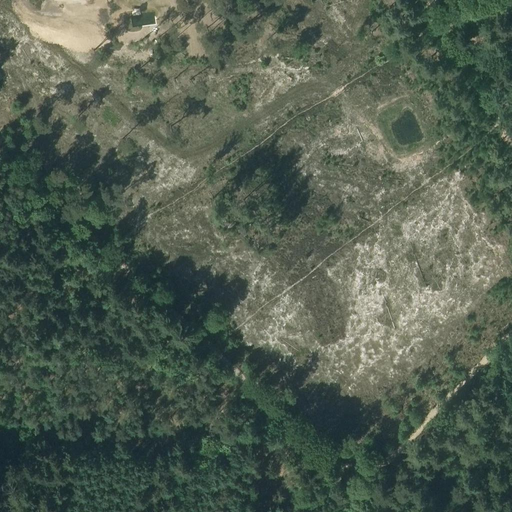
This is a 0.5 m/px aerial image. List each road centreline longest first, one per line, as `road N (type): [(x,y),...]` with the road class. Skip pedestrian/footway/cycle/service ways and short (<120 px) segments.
road 1 (track): [(382,511),(0,153)]
road 2 (track): [(511,341),(359,490)]
road 3 (track): [(511,150),(426,0)]
